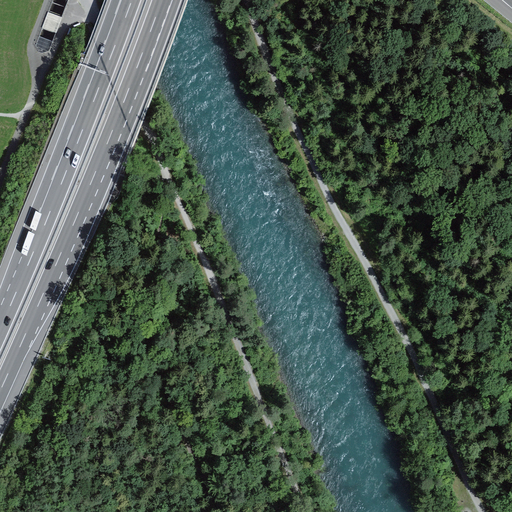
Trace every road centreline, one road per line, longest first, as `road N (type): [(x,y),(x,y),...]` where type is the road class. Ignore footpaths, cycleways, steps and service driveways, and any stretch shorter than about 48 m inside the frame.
road 1 (motorway): [(0,390),(161,0)]
road 2 (motorway): [(130,0),(0,326)]
